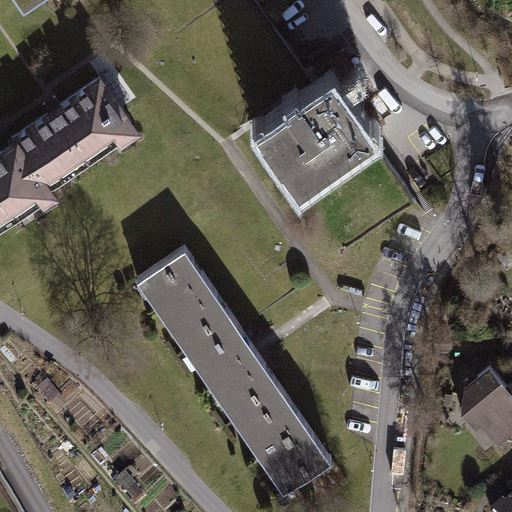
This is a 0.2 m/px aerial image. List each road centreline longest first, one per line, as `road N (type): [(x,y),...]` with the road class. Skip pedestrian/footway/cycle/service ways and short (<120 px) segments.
road 1 (residential): [(384,511),(401,316),(472,192),(477,139)]
road 2 (residential): [(0,314),(98,380),(222,511)]
road 3 (residential): [(477,139),(388,74),(333,0)]
